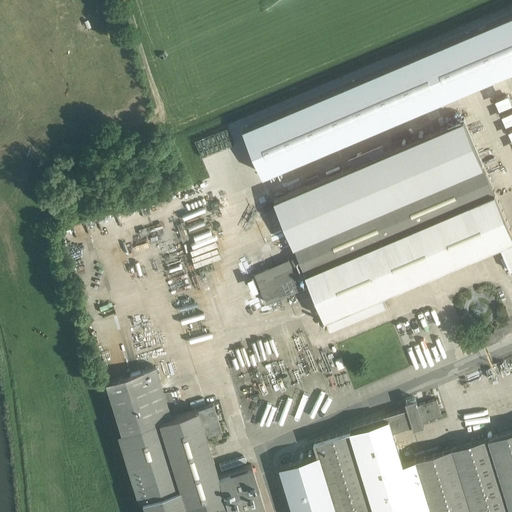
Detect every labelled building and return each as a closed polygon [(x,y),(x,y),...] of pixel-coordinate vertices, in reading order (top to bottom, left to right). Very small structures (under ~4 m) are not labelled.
[(464,118),(275,198),(300,256),(306,271),(306,272),(495,192),(464,118)] [(511,231),(495,192),(306,272),(311,284),(326,318),(382,294),(500,244),(511,239),(511,231)] [(511,239),(500,244),(511,270),(511,269),(511,239)] [(300,256),(256,275),(262,290),(306,271),(300,256)] [(306,271),(262,290),(267,302),(311,284),(306,272),(306,271)] [(382,294),(326,318),(327,321),(326,322),(327,324),(328,324),(331,329),(387,305),(382,294)] [(155,364),(105,380),(121,430),(171,415),(155,364)] [(416,397),(406,400),(408,407),(350,425),(351,429),(314,440),(318,453),(393,431),(413,424),(414,427),(424,424),(424,421),(442,416),(436,398),(418,404),(416,397)] [(213,402),(197,407),(206,434),(221,429),(213,402)] [(171,415),(121,430),(142,498),(180,487),(187,511),(193,511),(227,502),(218,474),(206,434),(197,407),(196,407),(196,406),(194,406),(195,408),(171,415)] [(511,511),(511,429),(444,450),(463,511),(511,511)] [(393,431),(318,453),(281,464),(295,511),(463,511),(444,450),(403,463),(393,431)] [(227,502),(193,511),(187,511),(180,487),(142,498),(146,511),(240,511),(264,505),(251,463),(218,474),(227,502)]
